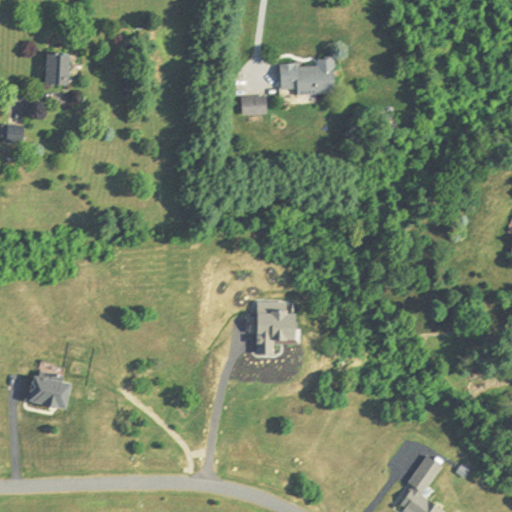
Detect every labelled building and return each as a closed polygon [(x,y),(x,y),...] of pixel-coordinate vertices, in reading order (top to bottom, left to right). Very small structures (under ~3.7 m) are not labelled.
[(68,56),(44,56),(44,87),(68,87),(68,56)] [(279,67),(279,92),(297,92),(297,97),(334,97),(334,60),(317,61),(317,67),(279,67)] [(242,116),(266,116),(266,99),(242,99),(242,116)] [(5,123),(5,146),(22,146),(22,123),(5,123)] [(65,408),(70,382),(32,376),(28,402),(65,408)]
